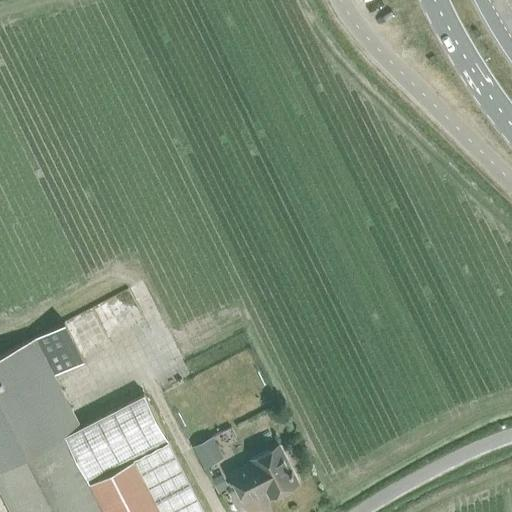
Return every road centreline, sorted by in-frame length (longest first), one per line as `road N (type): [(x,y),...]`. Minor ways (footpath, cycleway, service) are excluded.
road 1 (track): [(0,341),(130,275),(171,354),(249,324)]
road 2 (unclassified): [(339,0),(356,28),(511,184)]
road 3 (unclassified): [(361,511),(405,481),(511,436)]
road 4 (secondary): [(434,0),(511,124)]
